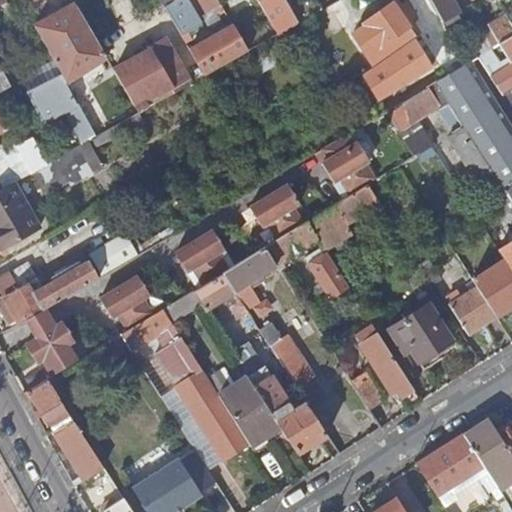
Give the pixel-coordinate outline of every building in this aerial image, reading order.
[(159,0),(181,36),(201,24),(186,0),(159,0)] [(258,0),(279,34),(322,9),(316,0),(306,0),(289,10),(283,0),(258,0)] [(434,83),(386,112),(387,113),(414,156),(431,146),(434,143),(432,138),(425,142),(419,131),(415,133),(407,126),(448,101),(435,80),(464,63),(459,52),(442,21),(430,0),(395,0),(364,23),(366,26),(354,34),(363,50),(375,66),(421,34),(443,70),(431,77),(434,83)] [(430,0),(442,21),(457,12),(450,0),(430,0)] [(76,4),(34,26),(55,62),(62,76),(65,82),(107,58),(76,4)] [(505,16),(481,29),(485,37),(490,47),(499,42),(504,39),(511,34),(511,19),(509,22),(505,16)] [(190,50),(205,76),(249,51),(234,25),(190,50)] [(479,57),(502,94),(511,88),(511,34),(504,39),(479,57)] [(485,37),(459,52),(464,63),(470,59),(477,55),(490,47),(485,37)] [(115,70),(139,113),(150,107),(147,101),(171,87),(175,93),(189,84),(164,41),(148,49),(150,52),(115,70)] [(511,127),(470,59),(464,63),(435,80),(448,101),(464,126),(498,179),(502,186),(511,180),(511,127)] [(55,62),(21,79),(28,93),(62,76),(55,62)] [(62,76),(28,93),(43,121),(69,108),(88,142),(96,137),(65,82),(62,76)] [(16,147),(0,115),(0,187),(2,191),(4,189),(5,189),(15,183),(30,174),(16,147)] [(498,179),(464,126),(449,135),(482,189),(498,179)] [(367,184),(375,179),(365,164),(353,145),(347,136),(322,151),(328,160),(322,163),(331,177),(337,173),(341,180),(350,195),(367,184)] [(31,139),(16,147),(30,174),(33,173),(45,166),(31,139)] [(86,143),(62,156),(45,166),(33,173),(45,193),(68,180),(71,184),(87,174),(88,176),(109,164),(105,159),(97,163),(86,143)] [(357,143),(353,145),(365,164),(369,162),(357,143)] [(337,173),(331,177),(335,183),(341,180),(337,173)] [(2,191),(0,191),(0,247),(2,250),(40,229),(15,183),(5,189),(4,189),(2,191)] [(350,195),(327,209),(306,222),(318,240),(325,250),(352,234),(347,226),(380,205),(367,184),(350,195)] [(250,208),(258,221),(264,217),(268,223),(278,239),(303,223),(294,208),(300,204),(288,185),(250,208)] [(264,217),(258,221),(262,227),(268,223),(264,217)] [(318,240),(306,222),(303,223),(278,239),(265,247),(277,266),(280,271),(285,267),(282,262),(318,240)] [(175,253),(183,266),(189,262),(193,269),(203,285),(209,281),(223,272),(228,269),(219,253),(225,249),(213,230),(175,253)] [(103,276),(138,256),(127,234),(91,254),(103,276)] [(511,241),(498,250),(500,255),(511,273),(511,241)] [(265,247),(247,258),(228,269),(223,272),(235,291),(277,266),(265,247)] [(348,288),(326,252),(308,263),(331,299),(348,288)] [(498,264),(472,281),(476,287),(477,286),(496,317),(511,306),(511,273),(500,255),(494,258),(498,264)] [(10,308),(18,324),(99,278),(90,261),(34,293),(29,284),(28,283),(19,288),(11,273),(0,278),(0,290),(3,297),(10,293),(16,305),(10,308)] [(189,262),(183,266),(187,273),(193,269),(189,262)] [(28,283),(29,284),(37,279),(29,263),(11,273),(19,288),(28,283)] [(235,291),(223,272),(209,281),(203,285),(193,291),(204,309),(235,291)] [(108,312),(114,308),(119,315),(128,330),(154,315),(144,299),(150,295),(138,276),(101,299),(108,312)] [(476,287),(472,281),(464,285),(468,292),(460,297),(458,293),(447,299),(450,303),(448,305),(468,335),(495,317),(496,317),(477,286),(476,287)] [(3,297),(10,308),(16,305),(10,293),(3,297)] [(429,305),(390,329),(404,352),(410,348),(423,370),(456,349),(429,305)] [(114,308),(108,312),(112,319),(119,315),(114,308)] [(174,325),(164,309),(156,314),(154,315),(128,330),(122,334),(132,351),(174,325)] [(228,318),(215,326),(231,351),(244,343),(228,318)] [(42,360),(52,377),(77,360),(68,344),(74,341),(62,321),(24,344),(32,358),(38,354),(42,360)] [(271,323),(260,330),(270,345),(281,339),(271,323)] [(359,343),(377,332),(371,324),(354,335),(359,343)] [(178,325),(146,342),(152,351),(183,334),(178,325)] [(408,409),(421,402),(377,332),(359,343),(391,394),(396,391),(408,409)] [(203,371),(182,337),(163,349),(184,382),(203,371)] [(246,344),(232,352),(237,360),(247,376),(250,381),(264,372),(246,344)] [(294,347),(277,357),(291,380),(308,369),(294,347)] [(38,354),(32,358),(36,364),(42,360),(38,354)] [(247,376),(237,360),(207,378),(210,383),(218,395),(247,376)] [(347,376),(344,370),(338,374),(341,379),(347,376)] [(364,373),(351,381),(369,409),(382,400),(364,373)] [(270,375),(253,386),(279,426),(296,454),(326,435),(308,407),(306,403),(293,411),(288,402),(287,402),(270,375)] [(253,386),(250,381),(247,376),(218,395),(249,444),(249,445),(279,426),(253,386)] [(47,380),(30,390),(58,433),(55,435),(83,481),(104,467),(47,380)] [(222,461),(249,444),(218,395),(210,383),(184,400),(222,461)] [(319,387),(303,398),(306,403),(308,407),(312,404),(325,396),(319,387)] [(463,433),(484,465),(497,486),(511,477),(511,457),(494,429),(487,418),(463,433)] [(511,420),(511,419),(494,429),(511,457),(511,420)] [(416,464),(428,482),(437,495),(484,465),(463,433),(416,464)] [(216,484),(195,451),(133,488),(147,511),(173,511),(200,496),(199,493),(216,484)] [(104,467),(83,481),(91,493),(112,480),(104,467)] [(404,511),(397,500),(377,511),(404,511)] [(111,511),(130,511),(124,502),(110,510),(111,511)]
